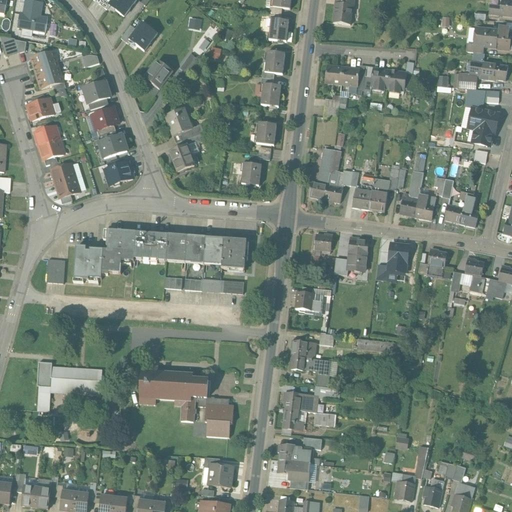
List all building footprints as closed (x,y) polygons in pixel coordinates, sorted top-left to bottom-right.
[(108,0),(93,0),(93,1),(103,8),(108,0)] [(135,0),(114,0),(109,7),(110,7),(116,11),(116,12),(123,18),(136,1),(135,0)] [(267,0),(266,8),(270,9),(282,10),(290,11),(291,0),(267,0)] [(355,0),(352,0),(339,0),(339,4),(336,4),(334,23),(350,25),(352,7),(354,7),(355,0)] [(511,1),(505,1),(502,1),(501,8),(489,8),(489,16),(511,17),(511,1)] [(32,4),(28,3),(26,3),(24,19),(20,18),(21,16),(20,15),(18,29),(33,32),(34,30),(46,31),(48,20),(40,19),(42,5),(33,3),(32,3),(32,4)] [(289,23),(271,21),(268,42),(286,44),(289,23)] [(157,35),(143,24),(136,33),(130,42),(131,42),(137,46),(136,46),(144,53),(157,35)] [(130,28),(120,40),(127,46),(130,42),(136,33),(130,28)] [(499,30),(498,33),(477,31),(475,48),(509,52),(511,36),(509,36),(510,31),(499,30)] [(27,45),(14,43),(18,56),(25,54),(27,45)] [(212,57),(221,60),(224,51),(215,48),(212,57)] [(181,68),(190,75),(201,62),(193,54),(181,68)] [(285,56),(267,54),(265,75),(282,77),(285,56)] [(53,55),(32,61),(35,71),(56,65),(53,55)] [(90,56),(82,59),(85,69),(99,65),(97,58),(90,56)] [(158,63),(145,80),(146,81),(146,80),(152,85),(159,91),(172,74),(158,63)] [(508,69),(474,63),(471,78),(477,78),(476,80),(494,83),(494,82),(506,84),(508,69)] [(56,65),(35,71),(38,81),(59,74),(56,65)] [(343,68),(328,67),(326,84),(327,84),(327,83),(334,83),(334,85),(341,85),(343,68)] [(360,70),(343,68),(341,85),(350,87),(351,84),(358,85),(358,86),(359,86),(360,70)] [(389,73),(374,71),(372,86),(380,87),(380,89),(387,90),(389,73)] [(407,76),(389,73),(387,90),(396,91),(397,89),(405,90),(407,76)] [(59,74),(38,81),(41,91),(53,87),(63,84),(60,74),(59,74)] [(413,77),(407,76),(405,90),(411,91),(413,77)] [(440,77),(440,87),(450,87),(450,77),(440,77)] [(471,78),(459,77),(458,90),(472,91),(475,92),(476,80),(477,78),(471,78)] [(63,84),(53,87),(55,93),(66,90),(64,84),(63,84)] [(105,84),(83,91),(88,106),(105,100),(110,99),(105,84)] [(281,89),(263,87),(261,107),(279,109),(281,89)] [(482,112),(486,93),(475,92),(472,91),(468,109),(472,110),(482,112)] [(171,92),(164,102),(168,105),(176,95),(171,92)] [(44,97),(32,100),(34,106),(45,103),(44,97)] [(327,114),(340,116),(343,101),(329,99),(327,114)] [(105,100),(88,106),(90,112),(107,106),(105,100)] [(34,106),(27,108),(32,123),(54,116),(49,101),(45,103),(34,106)] [(482,112),(472,110),(468,130),(475,131),(472,144),(490,148),(492,135),(494,136),(499,116),(482,112)] [(114,111),(92,117),(97,132),(114,127),(118,126),(114,111)] [(177,114),(165,119),(173,138),(179,136),(192,131),(192,130),(186,115),(179,118),(177,114)] [(276,126),(258,124),(256,145),(273,147),(276,126)] [(192,131),(179,136),(182,143),(204,134),(201,126),(192,130),(192,131)] [(114,127),(97,132),(98,138),(109,135),(116,133),(114,127)] [(55,129),(36,135),(40,149),(59,143),(55,129)] [(339,133),(337,147),(345,148),(347,135),(339,133)] [(204,134),(182,143),(184,149),(186,148),(187,148),(194,145),(195,148),(207,143),(204,134)] [(98,138),(97,139),(99,144),(111,141),(109,135),(98,138)] [(179,136),(173,138),(176,145),(182,143),(179,136)] [(111,141),(99,144),(104,160),(127,153),(122,137),(111,141)] [(59,143),(40,149),(44,162),(56,159),(63,156),(59,143)] [(184,149),(170,154),(177,174),(194,168),(187,148),(186,148),(184,149)] [(487,155),(477,153),(474,164),(485,166),(487,155)] [(56,159),(44,162),(46,168),(50,167),(57,164),(56,159)] [(124,160),(107,165),(108,171),(126,165),(124,160)] [(57,164),(50,167),(52,172),(62,169),(60,164),(57,164)] [(108,171),(105,172),(110,187),(112,186),(114,188),(120,187),(120,184),(132,180),(127,165),(126,165),(108,171)] [(261,167),(243,165),(241,186),(259,188),(261,167)] [(62,169),(52,172),(56,186),(75,180),(71,166),(62,169)] [(321,173),(319,186),(312,185),(309,200),(324,202),(327,187),(330,175),(330,174),(321,173)] [(374,178),(364,176),(362,183),(373,185),(373,182),(374,178)] [(411,197),(407,197),(407,199),(404,199),(401,217),(415,219),(419,198),(420,192),(421,186),(423,179),(417,178),(415,191),(412,190),(411,197)] [(398,181),(391,179),(389,191),(396,192),(398,181)] [(10,181),(0,180),(0,188),(9,189),(10,181)] [(75,180),(56,186),(60,200),(71,197),(80,194),(75,180)] [(445,181),(437,180),(435,189),(438,189),(437,197),(442,198),(445,181)] [(454,183),(445,181),(442,198),(451,200),(454,183)] [(385,184),(373,182),(373,185),(371,197),(368,212),(384,215),(387,194),(383,193),(385,184)] [(343,190),(327,187),(324,202),(340,205),(343,190)] [(367,193),(355,191),(352,210),(368,212),(371,197),(367,197),(367,193)] [(475,194),(468,192),(466,199),(473,200),(475,194)] [(71,197),(60,200),(62,206),(73,203),(71,197)] [(428,200),(419,198),(415,219),(432,223),(435,207),(427,206),(428,200)] [(473,200),(466,199),(465,202),(463,211),(459,226),(475,230),(479,214),(472,213),(475,201),(473,200)] [(463,211),(449,207),(445,222),(459,226),(463,211)] [(511,222),(507,221),(502,236),(511,238),(511,222)] [(136,234),(107,232),(106,252),(86,250),(86,249),(77,248),(74,281),(88,282),(88,280),(101,280),(102,273),(121,275),(122,262),(134,263),(134,261),(136,234)] [(168,237),(136,234),(134,261),(166,264),(166,261),(168,237)] [(327,238),(315,236),(314,251),(330,252),(332,237),(327,236),(327,238)] [(187,238),(168,237),(166,261),(185,262),(187,238)] [(206,240),(187,238),(185,262),(204,263),(206,240)] [(367,243),(355,241),(355,240),(351,239),(349,256),(348,263),(349,264),(364,266),(367,243)] [(223,241),(206,240),(204,263),(222,264),(223,241)] [(247,243),(223,241),(222,264),(221,270),(245,272),(247,243)] [(408,249),(397,248),(397,247),(392,246),(390,262),(407,264),(408,249)] [(447,255),(435,254),(435,252),(431,251),(426,277),(443,280),(447,255)] [(349,256),(336,254),(334,270),(348,272),(349,264),(348,263),(349,256)] [(485,265),(473,262),(473,261),(469,260),(466,276),(473,277),(470,293),(479,295),(485,265)] [(65,263),(48,262),(46,284),(63,285),(65,263)] [(511,271),(507,271),(508,269),(503,268),(499,284),(511,287),(511,271)] [(454,274),(451,293),(458,294),(462,275),(454,274)] [(182,281),(165,279),(164,291),(181,292),(182,281)] [(202,282),(185,281),(184,292),(201,293),(202,282)] [(220,282),(202,281),(202,282),(201,293),(219,295),(220,282)] [(244,284),(220,282),(219,295),(244,297),(244,284)] [(499,284),(490,282),(487,294),(496,296),(499,284)] [(325,292),(302,289),(302,295),(312,296),(312,297),(324,298),(325,292)] [(302,295),(297,294),(295,311),(309,312),(309,304),(311,304),(312,297),(312,296),(302,295)] [(333,337),(319,335),(318,347),(331,348),(333,337)] [(359,352),(404,352),(404,342),(360,341),(359,352)] [(316,345),(290,342),(290,347),(291,347),(290,358),(314,361),(316,345)] [(314,361),(290,358),(289,371),(303,373),(304,372),(317,373),(315,387),(328,389),(330,363),(314,361)] [(102,372),(52,369),(52,365),(39,364),(37,388),(39,389),(37,413),(49,414),(51,393),(67,394),(67,396),(67,394),(83,395),(83,397),(84,397),(84,395),(100,396),(100,398),(102,372)] [(198,403),(198,408),(206,409),(205,424),(207,424),(206,438),(229,440),(230,425),(232,425),(233,416),(230,416),(231,407),(229,407),(229,402),(225,402),(224,401),(218,400),(216,401),(208,401),(207,400),(208,382),(192,381),(192,376),(191,376),(191,377),(185,376),(185,375),(184,375),(184,376),(178,376),(178,375),(177,375),(177,376),(171,375),(171,374),(170,374),(170,375),(164,375),(164,374),(163,374),(163,375),(157,374),(157,368),(143,367),(140,406),(141,406),(141,405),(147,405),(147,406),(148,406),(148,405),(154,406),(154,407),(155,407),(155,401),(175,402),(175,407),(182,408),(181,423),(193,424),(194,403),(198,403)] [(301,397),(285,395),(285,400),(286,400),(285,411),(299,412),(301,397)] [(299,412),(285,411),(283,424),(298,425),(298,423),(304,424),(305,413),(299,412)] [(308,413),(305,413),(304,424),(315,425),(315,423),(319,423),(320,415),(316,414),(308,413)] [(399,449),(411,451),(413,438),(401,437),(399,449)] [(322,441),(304,439),(302,450),(320,452),(322,441)] [(294,449),(278,447),(278,454),(279,455),(278,462),(308,465),(309,458),(294,456),(294,449)] [(394,459),(385,457),(384,464),(393,465),(394,459)] [(220,460),(205,459),(204,469),(210,469),(211,467),(220,467),(220,460)] [(308,465),(278,462),(277,475),(291,477),(291,482),(307,483),(308,465)] [(465,481),(468,468),(443,462),(440,475),(465,481)] [(220,467),(211,467),(210,469),(208,487),(230,489),(232,469),(220,467)] [(26,477),(19,477),(19,482),(17,494),(23,495),(24,488),(26,477)] [(414,486),(397,483),(395,492),(398,493),(397,500),(411,503),(414,486)] [(12,486),(0,485),(0,505),(10,507),(11,493),(12,486)] [(24,488),(23,495),(21,508),(35,510),(37,490),(24,488)] [(442,493),(426,489),(424,498),(426,498),(424,507),(439,510),(442,493)] [(50,492),(37,490),(35,510),(48,511),(50,498),(50,492)] [(73,511),(76,495),(62,493),(62,500),(60,511),(73,511)] [(89,496),(76,495),(73,511),(87,511),(88,504),(89,496)] [(362,495),(360,511),(370,511),(372,496),(362,495)] [(468,511),(472,502),(455,496),(452,505),(455,506),(453,511),(468,511)] [(112,511),(114,499),(101,497),(100,505),(98,511),(112,511)] [(126,511),(128,501),(114,499),(112,511),(126,511)] [(151,511),(153,504),(139,503),(138,510),(138,511),(151,511)] [(208,504),(205,503),(203,511),(229,511),(230,506),(219,505),(208,504)] [(294,504),(279,503),(278,511),(318,511),(319,504),(304,503),(303,509),(293,509),(294,504)]
